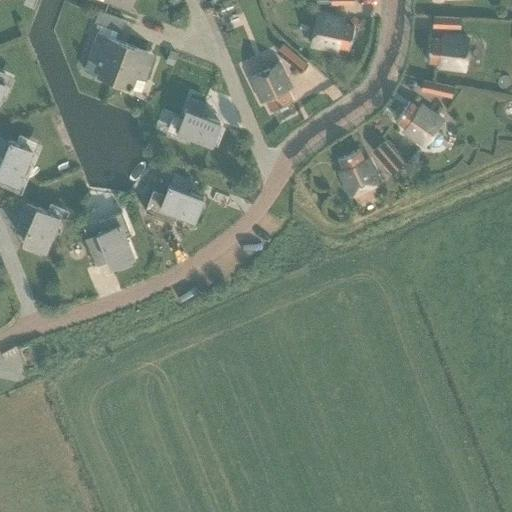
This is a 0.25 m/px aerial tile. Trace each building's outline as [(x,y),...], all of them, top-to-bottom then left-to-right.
[(99,0),(129,11),(133,0),(99,0)] [(260,0),(265,8),(280,0),(260,0)] [(121,33),(125,21),(99,11),(94,22),(121,33)] [(185,14),(174,11),(170,23),(182,26),(185,14)] [(333,22),(334,18),(317,15),(311,46),(337,51),(337,47),(349,49),(354,27),(333,22)] [(446,18),(433,17),(433,27),(446,27),(446,18)] [(112,81),(126,45),(97,34),(84,69),(83,70),(92,73),(91,75),(94,76),(95,75),(112,81)] [(451,42),(430,39),(427,62),(439,63),(439,67),(465,71),(469,40),(452,38),(451,42)] [(308,64),(281,43),(275,51),(301,72),(308,64)] [(155,55),(126,45),(112,81),(129,88),(128,90),(131,91),(132,89),(141,92),(141,91),(155,55)] [(170,52),(165,63),(173,66),(177,55),(170,52)] [(279,65),(251,78),(262,102),(266,100),(271,111),(292,100),(282,82),(286,80),(279,65)] [(434,83),(421,80),(419,90),(431,93),(434,83)] [(205,105),(191,99),(187,110),(186,110),(177,132),(211,145),(220,123),(201,116),(205,105)] [(410,101),(395,121),(404,128),(402,131),(425,147),(428,143),(433,147),(439,146),(443,139),(442,134),(437,130),(443,121),(428,111),(427,113),(418,107),(410,101)] [(0,154),(4,156),(0,165),(0,176),(18,184),(32,151),(10,141),(10,142),(0,138),(0,154)] [(384,141),(373,151),(392,174),(403,164),(384,141)] [(367,169),(359,150),(338,159),(343,170),(339,172),(350,196),(378,183),(371,167),(367,169)] [(171,218),(173,212),(194,221),(203,199),(184,191),(188,180),(174,175),(170,186),(169,185),(165,194),(155,190),(148,210),(171,218)] [(45,251),(59,217),(37,208),(37,209),(26,204),(20,218),(31,223),(23,242),(45,251)] [(131,235),(122,212),(98,222),(102,231),(98,233),(98,234),(87,239),(98,265),(109,261),(111,267),(133,258),(125,237),(131,235)]
